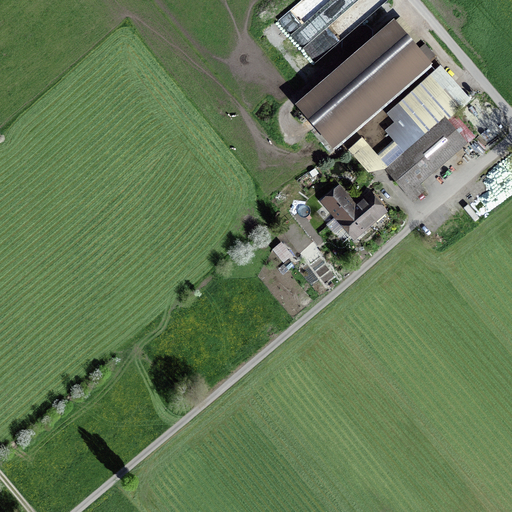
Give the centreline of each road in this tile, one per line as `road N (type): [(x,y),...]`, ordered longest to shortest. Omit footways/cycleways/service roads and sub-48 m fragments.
road 1 (track): [(511,138),(75,511)]
road 2 (track): [(511,113),(415,0)]
